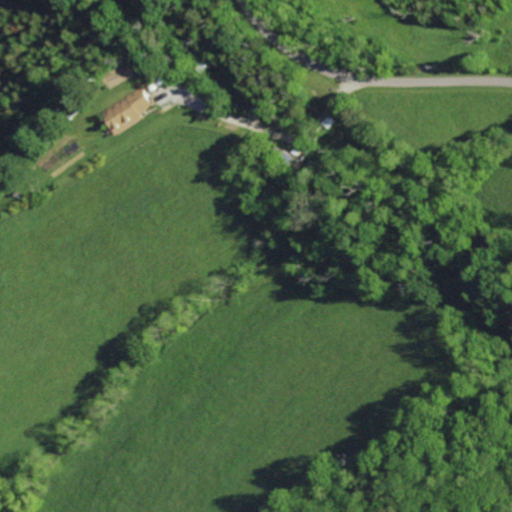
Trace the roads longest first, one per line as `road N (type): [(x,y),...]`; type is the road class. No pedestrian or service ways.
road 1 (residential): [(450,82),(333,234),(111,287)]
road 2 (residential): [(511,83),(390,82),(331,71),(280,40),(248,0)]
